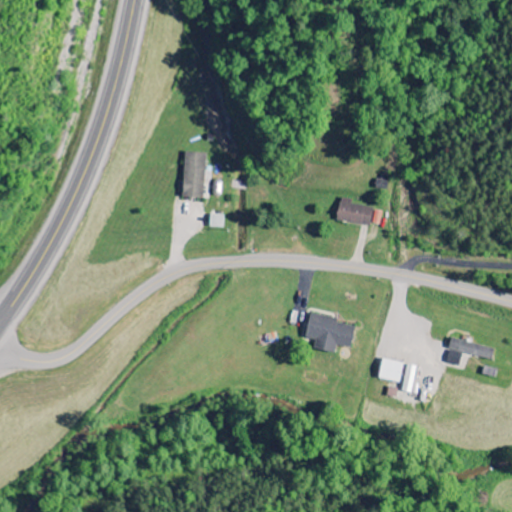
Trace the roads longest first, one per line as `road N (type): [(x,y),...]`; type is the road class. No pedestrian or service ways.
road 1 (tertiary): [(0,339),(27,360),(56,359),(155,283),(225,262),(340,266),(511,302)]
road 2 (trunk): [(0,322),(76,195),(111,104),(133,0)]
